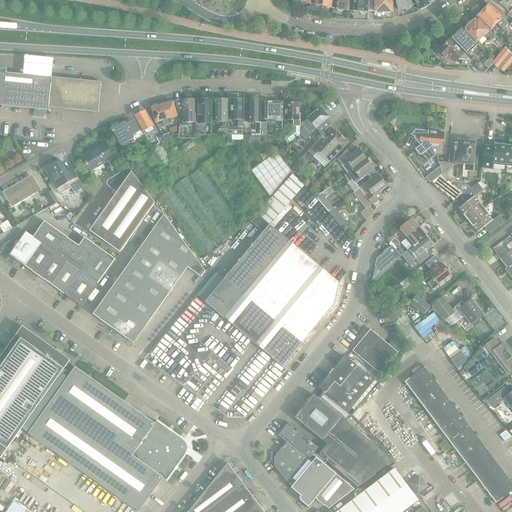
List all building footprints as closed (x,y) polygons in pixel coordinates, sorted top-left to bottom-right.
[(322,0),(321,7),(324,7),(325,9),(327,10),(328,8),(330,9),(332,0),(322,0)] [(349,0),(336,0),(335,9),(337,9),(338,12),(341,12),(343,10),(348,11),(349,0)] [(353,0),(353,11),(358,12),(360,14),(364,15),(367,13),(368,13),(368,12),(368,0),(353,0)] [(368,0),(368,12),(376,12),(377,15),(381,15),(382,12),(392,13),(392,0),(368,0)] [(410,7),(411,6),(409,0),(395,0),(399,10),(405,8),(406,10),(410,8),(410,7)] [(429,5),(426,0),(414,0),(420,10),(429,5)] [(511,1),(510,0),(494,0),(509,12),(508,13),(511,16),(511,1)] [(475,18),(477,20),(488,32),(489,31),(497,23),(502,29),(508,24),(489,4),(481,12),(478,12),(476,14),(476,17),(475,18)] [(466,31),(464,32),(475,44),(483,36),(485,39),(488,37),(492,41),(495,37),(489,31),(488,32),(477,20),(475,22),(473,19),(472,20),(469,20),(466,24),(466,27),(464,29),(466,31)] [(475,44),(464,32),(461,28),(451,38),(467,55),(477,45),(475,44)] [(449,39),(437,51),(441,54),(444,58),(448,54),(451,58),(462,59),(462,65),(467,66),(471,62),(469,59),(449,39)] [(497,68),(498,68),(510,52),(505,47),(491,64),(497,68)] [(511,54),(510,52),(498,68),(503,72),(511,61),(511,54)] [(25,75),(51,78),(53,78),(55,58),(27,55),(25,75)] [(0,108),(2,108),(2,106),(34,109),(47,111),(48,111),(48,110),(48,107),(51,78),(25,75),(5,73),(5,70),(0,69),(0,108)] [(100,83),(53,78),(51,78),(48,107),(97,112),(100,83)] [(188,123),(195,123),(194,100),(182,100),(182,101),(174,101),(178,113),(182,112),(182,116),(181,116),(182,126),(188,125),(188,123)] [(197,124),(211,124),(211,100),(198,100),(197,124)] [(218,136),(227,136),(227,127),(227,100),(215,100),(215,123),(222,123),(222,127),(220,127),(220,129),(218,129),(218,136)] [(243,136),(243,122),(243,100),(230,100),(230,120),(238,120),(238,127),(227,127),(227,136),(243,136)] [(259,135),(260,135),(260,123),(260,100),(243,100),(243,122),(255,122),(255,131),(251,131),(251,136),(260,136),(259,135)] [(300,129),(301,128),(301,124),(300,125),(300,120),(298,120),(298,103),(292,103),(292,101),(289,100),(286,101),(286,103),(285,103),(285,121),(292,121),(292,127),(292,132),(286,136),(283,139),(287,144),(300,134),(300,129)] [(166,104),(162,105),(166,124),(167,123),(172,122),(171,118),(177,117),(173,102),(172,102),(170,101),(167,102),(166,104)] [(282,120),(282,103),(265,103),(265,119),(282,120)] [(167,125),(167,123),(166,124),(162,105),(158,106),(156,105),(153,105),(152,108),(151,108),(155,123),(162,121),(163,126),(167,125)] [(320,107),(301,124),(301,128),(305,125),(311,133),(317,128),(321,134),(332,124),(327,119),(329,117),(325,113),(326,110),(323,108),(320,108),(320,107)] [(34,109),(33,117),(44,118),(44,115),(46,115),(47,111),(34,109)] [(145,136),(156,131),(144,111),(140,114),(138,113),(135,115),(135,116),(134,117),(145,136)] [(396,118),(392,113),(386,117),(390,123),(396,118)] [(135,141),(144,136),(141,131),(140,132),(134,121),(126,125),(124,123),(112,129),(113,131),(112,131),(113,132),(114,132),(121,146),(134,139),(135,141)] [(166,130),(161,132),(165,139),(169,137),(166,130)] [(329,163),(348,143),(335,130),(320,146),(315,142),(308,152),(313,157),(317,152),(329,163)] [(435,155),(432,147),(431,147),(430,142),(430,140),(427,140),(428,132),(413,130),(410,131),(410,135),(409,135),(413,138),(419,146),(415,149),(420,156),(422,154),(427,161),(435,155)] [(444,133),(428,132),(427,140),(430,140),(430,142),(431,147),(432,147),(443,148),(444,133)] [(165,140),(161,134),(155,137),(160,139),(159,143),(165,140)] [(191,140),(181,146),(185,152),(195,145),(191,140)] [(455,153),(454,165),(463,166),(462,170),(473,171),(474,164),(477,165),(478,154),(473,153),(474,143),(472,143),(473,142),(466,141),(466,142),(459,141),(457,153),(455,153)] [(492,165),(505,166),(507,145),(501,144),(500,146),(494,145),(494,147),(484,146),(482,168),(489,169),(491,169),(492,168),(492,167),(492,165)] [(90,171),(112,158),(105,147),(96,152),(94,150),(82,157),(85,163),(86,166),(87,165),(90,171)] [(337,159),(347,173),(366,159),(358,148),(350,155),(347,151),(337,159)] [(270,197),(291,172),(277,152),(252,170),(250,171),(270,197)] [(366,159),(347,173),(345,175),(350,182),(353,179),(360,188),(363,185),(369,180),(366,175),(374,169),(366,159)] [(66,171),(60,161),(49,167),(43,170),(56,190),(59,195),(70,189),(73,194),(83,188),(71,168),(66,171)] [(437,162),(439,167),(442,173),(446,170),(447,168),(448,163),(437,162)] [(429,183),(430,182),(440,174),(442,173),(439,167),(425,178),(429,183)] [(119,253),(154,203),(131,172),(128,168),(108,180),(107,181),(106,182),(106,184),(107,186),(108,187),(116,193),(89,231),(119,253)] [(233,236),(244,223),(202,168),(188,177),(233,236)] [(222,170),(212,177),(231,203),(241,196),(222,170)] [(377,174),(369,180),(363,185),(360,188),(354,192),(366,208),(361,212),(367,220),(374,212),(369,206),(371,205),(372,206),(382,198),(379,193),(387,186),(377,174)] [(453,202),(462,195),(462,194),(459,189),(457,191),(453,185),(452,186),(448,181),(446,182),(440,174),(430,182),(437,190),(438,189),(442,194),(443,193),(447,198),(449,197),(453,202)] [(291,175),(250,221),(263,232),(269,225),(273,229),(292,207),(288,204),(304,186),(291,175)] [(219,247),(231,237),(186,177),(173,186),(219,247)] [(12,206),(39,190),(34,182),(30,184),(27,179),(4,192),(12,206)] [(321,183),(316,179),(312,184),(316,188),(321,183)] [(458,209),(467,221),(483,208),(474,197),(482,190),(477,183),(462,194),(462,195),(467,202),(458,209)] [(168,184),(155,194),(203,258),(216,249),(168,184)] [(330,186),(321,193),(325,198),(333,191),(330,186)] [(52,206),(57,202),(51,191),(45,195),(52,206)] [(321,193),(315,198),(328,212),(334,208),(325,198),(321,193)] [(492,220),(483,208),(467,221),(477,233),(485,226),(491,232),(504,222),(499,215),(492,220)] [(163,215),(147,238),(167,253),(179,236),(163,215)] [(399,229),(406,237),(418,227),(411,219),(399,229)] [(1,224),(0,224),(0,226),(4,233),(12,228),(7,220),(1,224)] [(4,245),(0,249),(9,255),(61,292),(67,296),(81,307),(115,259),(84,238),(78,246),(44,221),(33,237),(25,232),(25,233),(25,232),(4,245)] [(333,305),(338,283),(273,229),(269,225),(263,232),(224,279),(205,302),(282,366),(333,305)] [(404,239),(411,247),(425,236),(426,236),(418,227),(406,237),(404,239)] [(510,252),(500,259),(507,268),(505,269),(511,277),(511,233),(511,235),(511,241),(506,246),(510,252)] [(205,271),(179,236),(167,253),(187,267),(187,268),(201,277),(205,271)] [(432,244),(425,236),(411,247),(401,255),(409,265),(415,260),(419,264),(429,257),(424,251),(432,244)] [(147,238),(138,250),(154,261),(159,265),(167,253),(147,238)] [(390,242),(395,247),(399,244),(394,238),(390,242)] [(404,249),(399,244),(395,247),(400,252),(404,249)] [(377,259),(375,266),(381,272),(400,256),(392,246),(377,259)] [(138,250),(130,262),(146,273),(154,261),(138,250)] [(179,279),(187,268),(187,267),(167,253),(159,265),(179,279)] [(441,265),(439,263),(434,256),(424,264),(429,271),(426,274),(428,278),(423,281),(426,285),(427,284),(432,290),(451,276),(450,275),(452,273),(449,268),(446,270),(442,265),(441,265)] [(169,293),(179,279),(159,265),(154,261),(146,273),(151,276),(149,278),(169,293)] [(130,262),(122,273),(142,288),(149,278),(151,276),(146,273),(130,262)] [(216,272),(197,296),(205,302),(224,279),(216,272)] [(122,273),(113,285),(134,299),(138,293),(142,288),(122,273)] [(159,308),(169,293),(149,278),(142,288),(138,293),(159,308)] [(408,278),(400,284),(404,289),(412,283),(408,278)] [(113,285),(105,297),(125,311),(134,299),(113,285)] [(393,289),(392,290),(399,299),(404,295),(403,293),(404,292),(399,285),(393,289)] [(146,326),(159,308),(138,293),(134,299),(125,311),(146,326)] [(423,315),(430,307),(416,296),(410,303),(423,315)] [(92,315),(113,329),(125,311),(105,297),(92,315)] [(445,321),(454,313),(442,298),(432,305),(445,321)] [(457,310),(460,314),(462,317),(463,316),(470,324),(483,314),(472,299),(457,310)] [(494,331),(504,322),(493,308),(483,316),(494,331)] [(133,344),(146,326),(125,311),(113,329),(133,344)] [(415,326),(422,335),(441,322),(434,312),(415,326)] [(0,458),(70,360),(22,326),(0,357),(0,458)] [(380,375),(398,353),(370,330),(352,351),(380,375)] [(405,344),(399,338),(396,336),(388,345),(398,353),(405,344)] [(481,350),(465,369),(471,377),(488,364),(485,358),(488,356),(491,354),(506,374),(511,369),(511,355),(503,344),(499,347),(494,339),(494,340),(491,336),(479,348),(481,350)] [(453,340),(444,347),(451,357),(460,351),(453,340)] [(457,368),(467,361),(461,353),(451,360),(457,368)] [(347,413),(374,381),(344,356),(317,388),(347,413)] [(185,454),(186,450),(186,447),(185,443),(183,441),(156,421),(154,424),(75,367),(28,434),(138,511),(162,478),(166,481),(185,454)] [(404,382),(472,472),(495,504),(511,490),(511,484),(503,472),(424,367),(404,382)] [(252,392),(260,398),(275,378),(267,372),(252,392)] [(511,410),(511,392),(509,395),(504,388),(493,396),(498,403),(503,399),(511,410)] [(295,418),(322,441),(325,444),(318,453),(359,486),(389,463),(379,450),(341,418),(314,396),(306,404),(305,403),(300,409),(301,411),(295,418)] [(274,466),(279,472),(288,485),(288,484),(292,488),(291,489),(300,497),(299,498),(299,502),(307,508),(315,500),(329,510),(355,490),(333,473),(313,455),(318,448),(288,423),(278,436),(286,443),(274,458),(274,466)] [(505,430),(499,435),(504,442),(511,437),(505,430)] [(263,511),(234,472),(227,464),(188,511),(263,511)] [(394,469),(336,511),(402,511),(418,501),(394,469)] [(409,482),(417,494),(429,486),(420,474),(409,482)]
